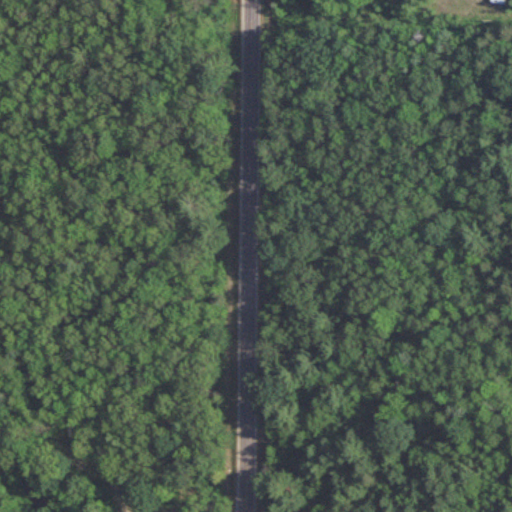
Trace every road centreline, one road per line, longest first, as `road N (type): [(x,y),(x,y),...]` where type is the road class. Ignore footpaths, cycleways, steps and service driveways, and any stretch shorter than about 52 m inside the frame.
road 1 (tertiary): [(247,511),(252,0)]
road 2 (track): [(248,437),(358,419),(511,469)]
